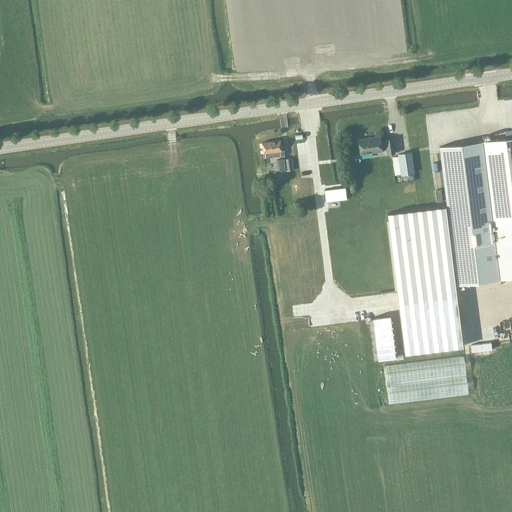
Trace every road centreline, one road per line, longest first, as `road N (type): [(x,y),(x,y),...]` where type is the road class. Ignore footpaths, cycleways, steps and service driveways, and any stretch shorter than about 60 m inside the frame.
road 1 (tertiary): [(0,148),(511,74)]
road 2 (unknown): [(310,103),(337,300),(347,311),(392,309)]
